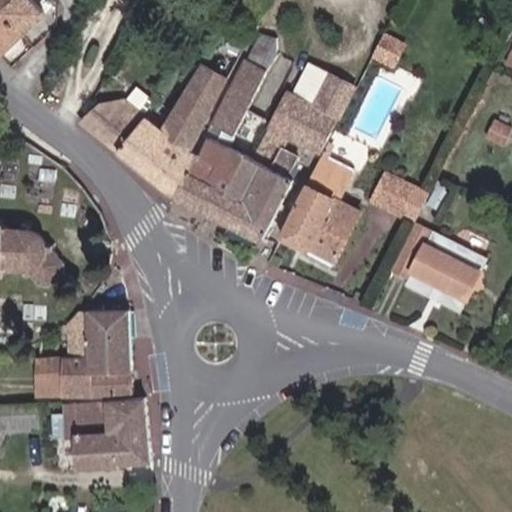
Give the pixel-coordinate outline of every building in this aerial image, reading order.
[(0,0),(0,20),(9,11),(19,0),(0,0)] [(19,0),(9,11),(32,32),(48,12),(35,0),(26,0),(24,3),(19,0)] [(0,53),(6,61),(32,32),(9,11),(0,20),(0,53)] [(264,33),(258,50),(279,57),(279,40),(264,33)] [(81,125),(176,202),(178,201),(194,155),(189,152),(238,57),(219,45),(166,129),(124,101),(95,109),(81,125)] [(388,78),(399,55),(381,46),(369,69),(388,78)] [(249,61),(269,71),(279,57),(258,50),(249,61)] [(200,157),(194,155),(178,201),(265,242),(298,181),(274,171),(254,162),(233,153),(241,139),(236,137),(269,71),(249,61),(247,61),(204,140),(209,143),(200,157)] [(310,69),(295,99),(314,108),(329,79),(310,69)] [(333,80),(329,79),(314,108),(295,99),(288,96),(273,128),(292,139),(323,156),(355,91),(341,86),(347,74),(338,71),(333,80)] [(505,145),(511,131),(511,128),(497,121),(489,137),(505,145)] [(292,139),(273,128),(254,162),(274,171),(292,139)] [(324,157),(281,240),(333,268),(362,215),(341,202),(355,173),(324,157)] [(387,185),(373,213),(396,224),(410,196),(387,185)] [(428,205),(410,196),(396,224),(413,233),(428,205)] [(0,223),(0,279),(7,280),(8,270),(25,270),(25,279),(33,278),(40,286),(48,286),(63,273),(64,264),(55,243),(47,245),(41,237),(30,231),(30,222),(15,222),(15,229),(6,228),(6,221),(3,220),(3,224),(0,223)] [(421,228),(411,246),(426,253),(412,285),(410,289),(462,317),(490,263),(421,228)] [(396,276),(412,285),(426,253),(411,246),(396,276)] [(379,287),(386,276),(375,270),(368,282),(379,287)] [(134,312),(84,313),(63,327),(65,331),(70,332),(70,354),(92,354),(92,366),(92,371),(135,371),(134,312)] [(135,394),(135,371),(92,371),(92,366),(92,354),(70,354),(40,354),(40,394),(135,394)] [(150,398),(114,399),(113,411),(69,410),(70,464),(155,460),(150,398)] [(40,399),(0,399),(0,424),(40,424),(40,399)]
